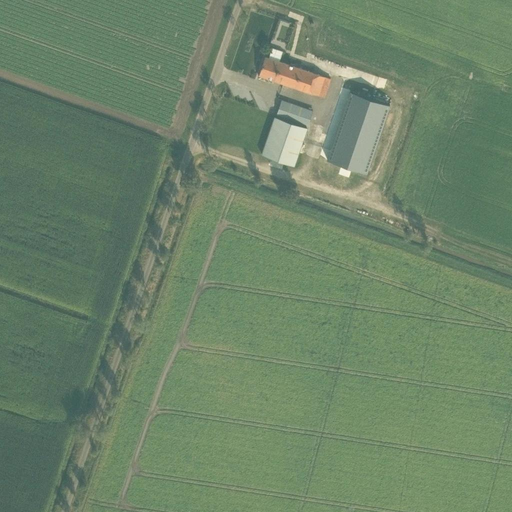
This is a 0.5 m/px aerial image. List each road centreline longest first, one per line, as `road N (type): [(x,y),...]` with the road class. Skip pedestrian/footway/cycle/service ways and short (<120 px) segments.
road 1 (unclassified): [(67,511),(240,0)]
road 2 (track): [(190,148),(0,82)]
